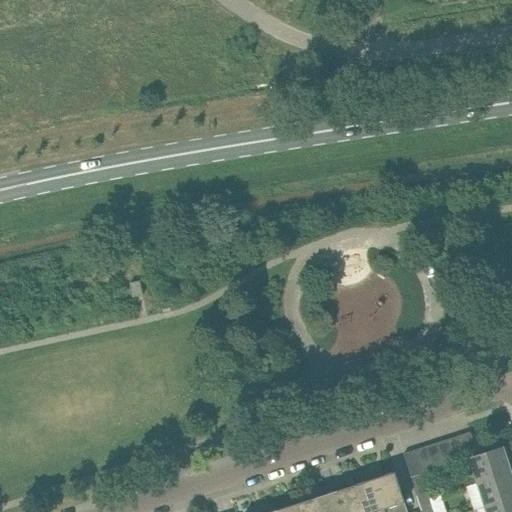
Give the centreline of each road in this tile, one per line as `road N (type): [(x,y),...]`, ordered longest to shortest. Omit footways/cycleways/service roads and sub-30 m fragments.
road 1 (primary): [(511,102),(0,190)]
road 2 (residential): [(123,511),(511,392)]
